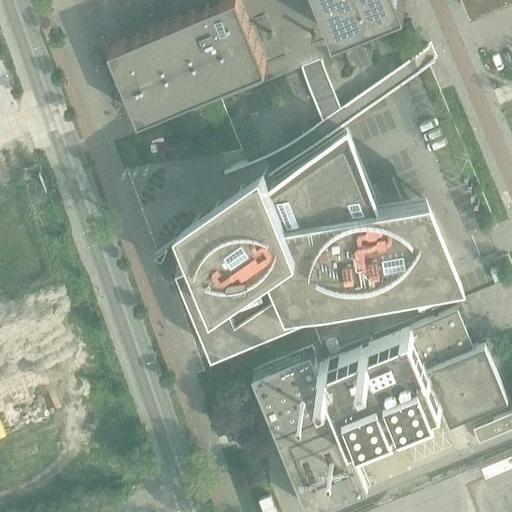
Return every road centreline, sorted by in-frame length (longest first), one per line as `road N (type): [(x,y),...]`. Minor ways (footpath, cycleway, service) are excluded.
road 1 (tertiary): [(186,492),(14,0)]
road 2 (unclassified): [(511,176),(439,0)]
